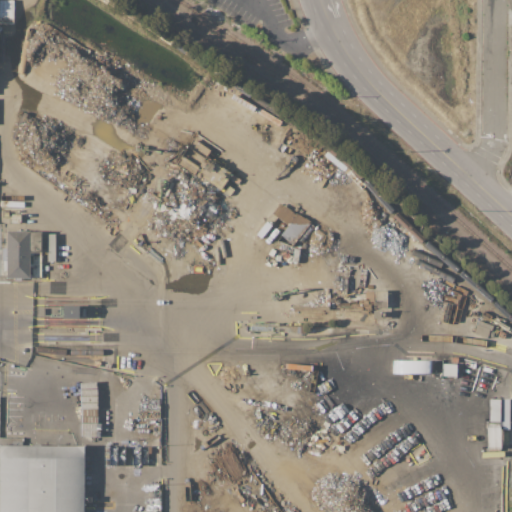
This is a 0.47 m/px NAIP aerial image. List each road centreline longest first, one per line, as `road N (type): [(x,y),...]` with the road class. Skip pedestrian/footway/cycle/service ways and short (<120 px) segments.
road 1 (tertiary): [(328,21),(377,91),(511,214)]
road 2 (residential): [(477,183),(501,143),(502,0)]
